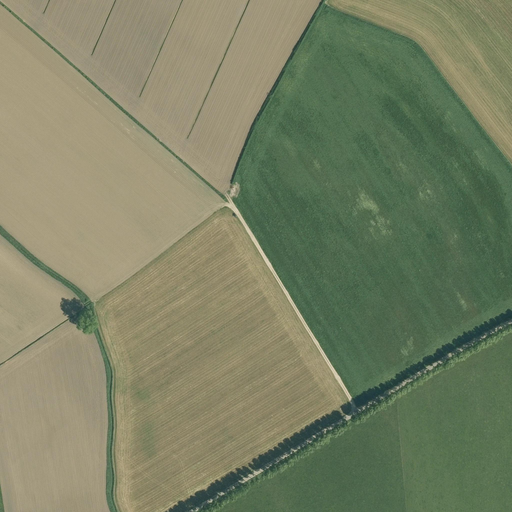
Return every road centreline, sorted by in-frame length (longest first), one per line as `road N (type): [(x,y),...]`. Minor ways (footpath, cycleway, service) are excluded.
road 1 (unclassified): [(193,511),(511,321)]
road 2 (track): [(228,198),(357,411)]
